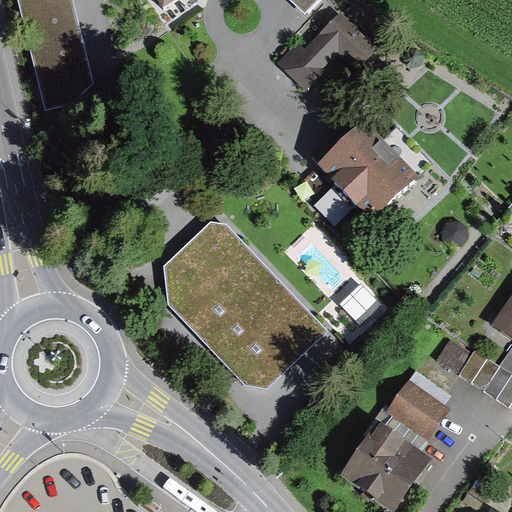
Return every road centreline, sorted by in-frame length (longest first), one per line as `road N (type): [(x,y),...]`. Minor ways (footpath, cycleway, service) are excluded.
road 1 (tertiary): [(107,383),(210,452),(272,511)]
road 2 (primary): [(6,195),(5,336)]
road 3 (primary): [(66,307),(6,195)]
